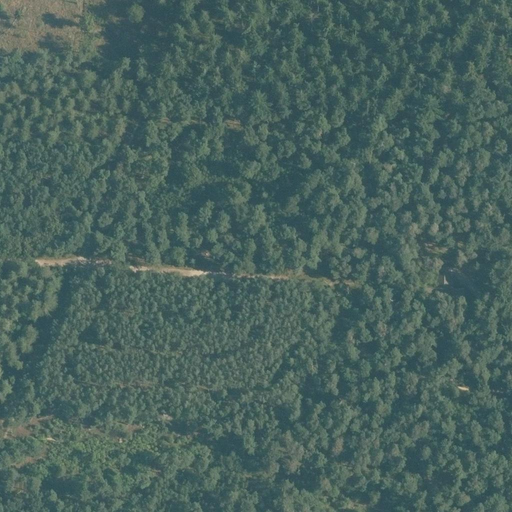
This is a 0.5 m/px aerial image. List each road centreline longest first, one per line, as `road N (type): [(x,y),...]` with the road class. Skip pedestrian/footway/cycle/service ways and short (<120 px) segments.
road 1 (track): [(489,0),(359,285)]
road 2 (track): [(102,267),(190,0)]
road 3 (track): [(317,282),(77,264)]
